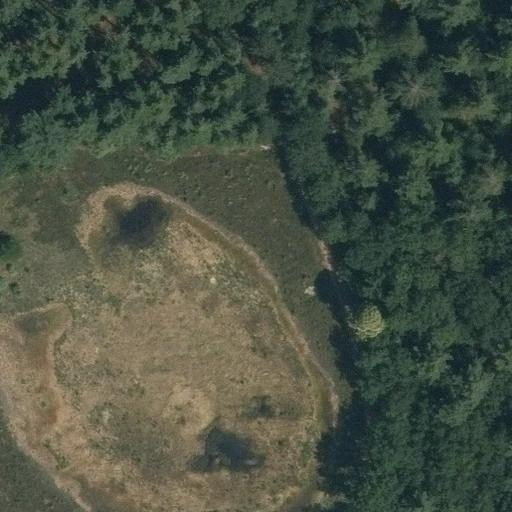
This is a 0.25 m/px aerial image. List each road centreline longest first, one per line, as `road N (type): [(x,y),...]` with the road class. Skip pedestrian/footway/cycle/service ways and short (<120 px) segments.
road 1 (track): [(350,511),(364,476),(367,434),(328,247)]
road 2 (track): [(328,247),(217,0)]
